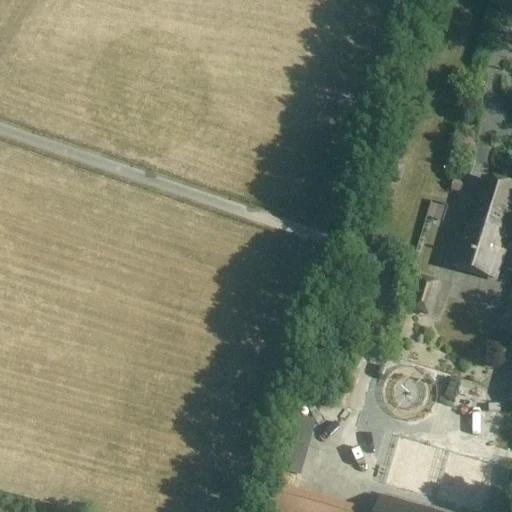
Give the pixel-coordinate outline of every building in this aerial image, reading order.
[(458,217),(449,249),(500,265),(511,226),(511,219),(509,219),(511,209),(511,189),(483,181),(470,221),(458,217)] [(429,317),(439,284),(420,278),(410,311),(429,317)] [(424,425),(432,427),(441,394),(408,385),(402,408),(364,397),(358,419),(421,437),(424,425)] [(511,423),(499,420),(492,444),(511,450),(511,423)] [(356,511),(358,506),(281,486),(274,511),(356,511)] [(418,511),(382,501),(378,511),(418,511)]
